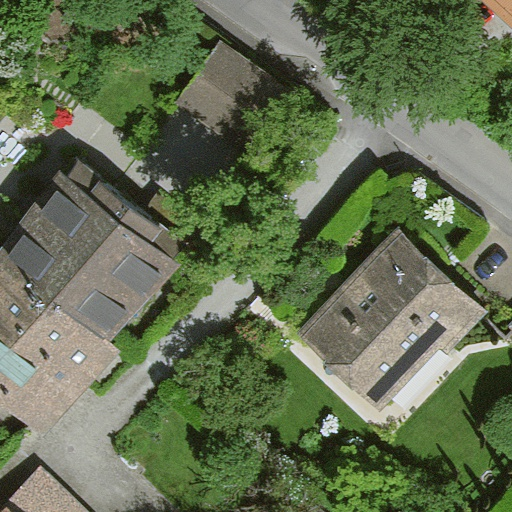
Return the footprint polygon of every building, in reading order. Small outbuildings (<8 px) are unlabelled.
[(289,89),(225,44),(189,94),(254,140),(289,89)] [(2,258),(103,331),(188,239),(79,155),(2,258)] [(448,340),(480,307),(401,233),(310,329),(382,396),(441,333),(448,340)] [(0,260),(0,381),(33,406),(103,331),(2,258),(0,260)] [(324,511),(310,499),(297,511),(324,511)]
